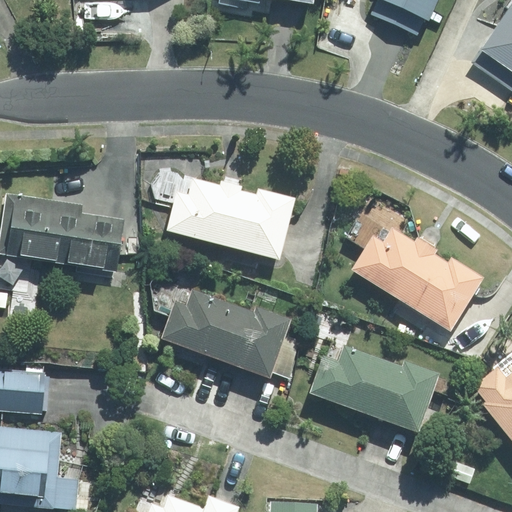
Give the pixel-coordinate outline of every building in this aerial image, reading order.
[(370,0),(370,3),(376,5),(370,20),(412,39),(418,27),(421,29),(434,0),(370,0)] [(511,4),(475,58),(511,83),(511,4)] [(162,239),(273,269),(290,204),(203,181),(198,200),(186,197),(185,203),(173,199),(162,239)] [(0,215),(0,260),(15,262),(14,265),(49,271),(50,268),(62,270),(61,272),(95,278),(96,276),(112,278),(121,225),(78,218),(79,210),(3,198),(0,215)] [(347,277),(444,340),(480,284),(449,264),(445,269),(429,260),(432,255),(413,243),(410,248),(388,234),(378,249),(369,244),(347,277)] [(156,347),(265,387),(268,377),(286,384),(301,343),(283,337),(287,326),(252,313),(250,318),(188,295),(181,313),(170,308),(156,347)] [(97,304),(71,303),(70,321),(96,323),(97,304)] [(328,324),(325,332),(337,336),(340,329),(328,324)] [(305,402),(412,440),(434,380),(402,368),(400,373),(340,352),(335,367),(320,361),(305,402)] [(481,410),(478,412),(511,455),(511,375),(502,384),(495,375),(469,394),(481,410)] [(191,389),(156,377),(150,393),(184,406),(191,389)] [(0,380),(0,417),(39,420),(41,383),(0,380)] [(0,509),(32,511),(73,511),(76,484),(54,482),(57,437),(0,433),(0,509)] [(451,482),(467,487),(472,473),(456,467),(451,482)] [(235,511),(236,511),(206,500),(201,511),(192,511),(165,501),(160,511),(149,507),(146,511),(235,511)]
